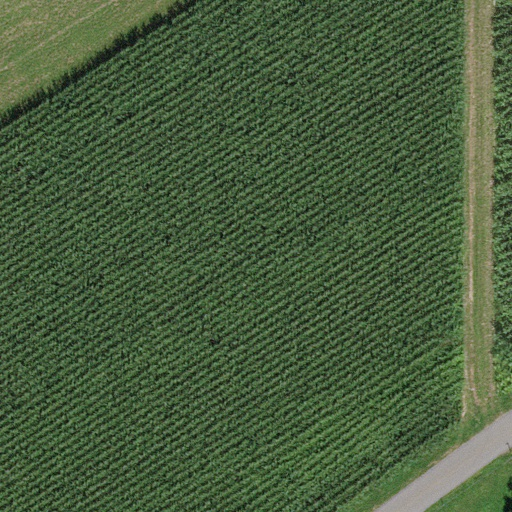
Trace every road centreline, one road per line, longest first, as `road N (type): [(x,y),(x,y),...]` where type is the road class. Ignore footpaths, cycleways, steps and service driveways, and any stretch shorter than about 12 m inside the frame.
road 1 (track): [(481,0),(467,466),(485,511)]
road 2 (unclassified): [(406,511),(511,435)]
